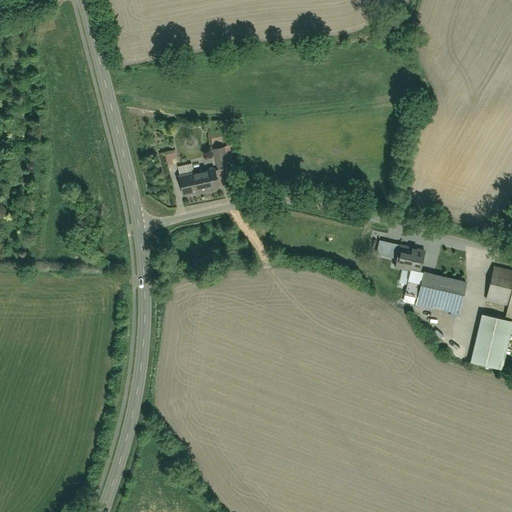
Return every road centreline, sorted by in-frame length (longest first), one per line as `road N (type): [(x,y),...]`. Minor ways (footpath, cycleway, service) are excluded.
road 1 (residential): [(511,257),(292,203),(138,228)]
road 2 (tertiary): [(101,511),(137,390),(138,228)]
road 3 (tertiary): [(138,228),(79,0)]
